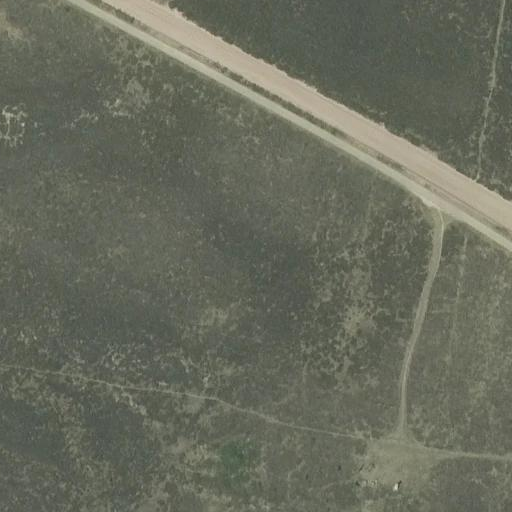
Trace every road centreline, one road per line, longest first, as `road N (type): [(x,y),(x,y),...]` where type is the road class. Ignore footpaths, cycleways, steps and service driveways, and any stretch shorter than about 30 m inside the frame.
road 1 (track): [(118,0),(511,223)]
road 2 (track): [(394,451),(405,365),(450,187)]
